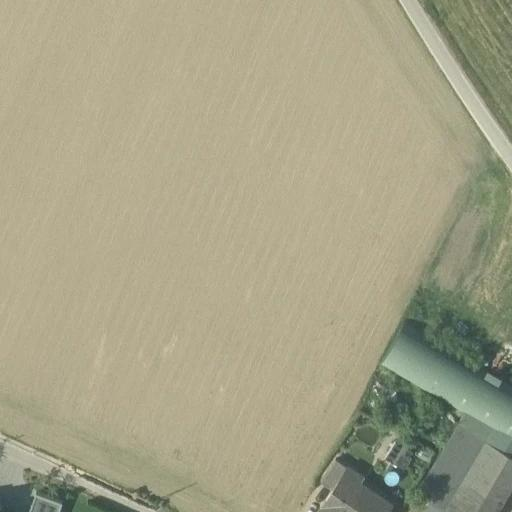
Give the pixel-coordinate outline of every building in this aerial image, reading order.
[(487,438),(511,453),(511,393),(401,330),(375,376),(457,421),(487,438)] [(466,473),(487,438),(457,421),(416,491),(429,498),(445,508),(466,473)] [(385,432),(378,447),(389,452),(396,437),(385,432)] [(511,453),(487,438),(466,473),(506,496),(511,485),(511,453)] [(414,447),(399,439),(388,458),(402,467),(414,447)] [(337,458),(322,480),(334,488),(344,473),(344,474),(349,466),(337,458)] [(344,474),(344,473),(334,488),(323,503),(325,505),(320,511),(386,511),(393,503),(360,480),(358,483),(344,474)] [(496,511),(506,496),(466,473),(445,508),(452,511),(496,511)] [(0,511),(11,485),(0,480),(0,511)] [(452,511),(445,508),(429,498),(420,511),(452,511)]
